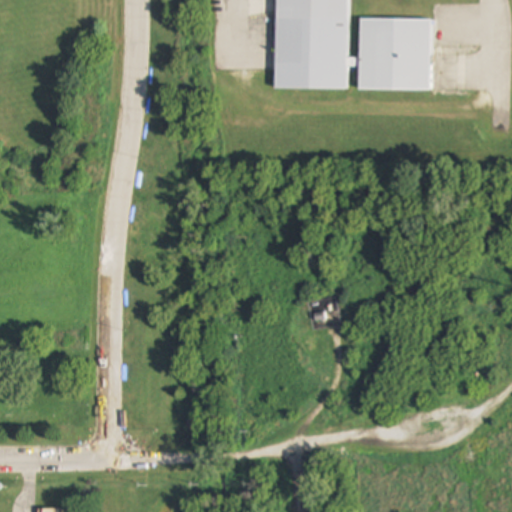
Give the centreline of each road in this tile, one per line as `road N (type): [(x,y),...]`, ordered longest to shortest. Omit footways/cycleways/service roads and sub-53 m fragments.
road 1 (residential): [(511,383),(491,403),(424,428),(244,449),(0,459)]
road 2 (residential): [(137,0),(134,106),(112,279),(107,457)]
